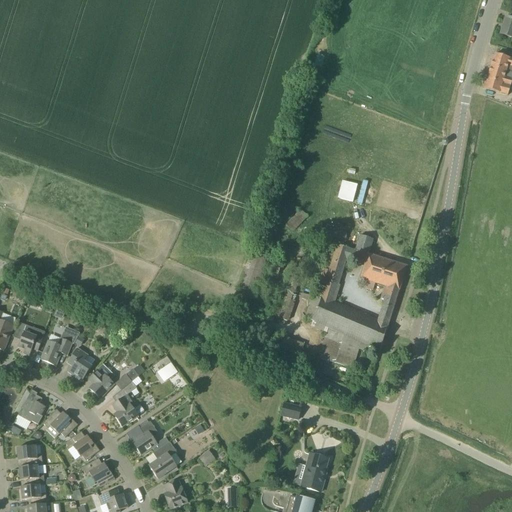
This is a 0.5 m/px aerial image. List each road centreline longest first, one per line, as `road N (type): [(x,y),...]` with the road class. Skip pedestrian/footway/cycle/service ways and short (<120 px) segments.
road 1 (tertiary): [(399,418),(435,283),(451,163),(491,0)]
road 2 (track): [(399,418),(3,260)]
road 3 (residential): [(0,369),(51,383),(76,400),(149,511)]
road 4 (unclassified): [(511,473),(399,418)]
